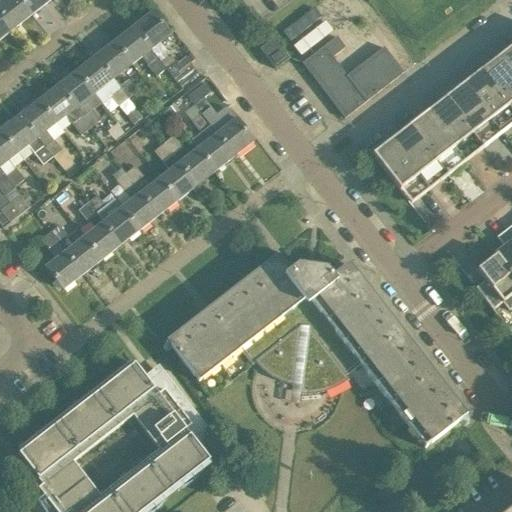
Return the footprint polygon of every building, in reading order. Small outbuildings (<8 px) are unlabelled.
[(0,0),(0,15),(12,31),(31,16),(18,0),(4,0),(4,1),(3,0),(0,0)] [(18,0),(31,16),(50,2),(49,0),(18,0)] [(190,66),(182,72),(175,63),(160,44),(170,36),(152,13),(132,28),(156,59),(165,71),(173,81),(174,80),(180,88),(197,75),(190,66)] [(0,40),(12,31),(0,15),(0,40)] [(156,59),(132,28),(113,43),(131,66),(141,59),(146,66),(156,78),(165,71),(156,59)] [(403,74),(402,74),(383,49),(346,77),(332,58),(344,49),(336,38),(302,65),(344,120),(403,74)] [(288,60),(273,40),(259,50),(275,70),(288,60)] [(94,58),(112,81),(131,66),(113,43),(94,58)] [(511,75),(511,47),(499,58),(511,75)] [(76,72),(94,96),(112,81),(94,58),(76,72)] [(511,75),(499,58),(481,72),(511,112),(511,75)] [(56,87),(75,110),(94,96),(76,72),(56,87)] [(501,135),(511,126),(511,112),(481,72),(462,86),(501,135)] [(128,81),(118,88),(127,100),(137,93),(128,81)] [(204,85),(187,98),(194,106),(202,115),(201,116),(210,128),(209,128),(215,136),(216,135),(234,158),(253,143),(235,120),(225,128),(210,108),(203,99),(211,93),(204,85)] [(462,86),(444,100),(483,149),(501,135),(462,86)] [(80,118),(75,110),(56,87),(38,102),(56,125),(65,118),(80,137),(89,130),(80,118)] [(118,108),(120,106),(126,101),(127,100),(118,88),(109,96),(118,108)] [(465,163),(483,149),(444,100),(426,114),(465,163)] [(19,117),(52,159),(61,152),(52,140),(51,141),(45,133),(56,125),(38,102),(19,117)] [(179,114),(174,107),(166,113),(172,119),(179,114)] [(128,118),(134,125),(140,120),(134,112),(128,118)] [(426,114),(408,128),(447,177),(465,163),(426,114)] [(201,116),(191,123),(200,135),(209,128),(210,128),(201,116)] [(42,166),(52,159),(19,117),(0,131),(0,132),(18,155),(27,147),(42,166)] [(147,127),(139,133),(144,140),(153,134),(147,127)] [(408,128),(390,142),(429,191),(447,177),(408,128)] [(0,168),(18,155),(0,132),(0,168)] [(215,136),(197,150),(214,173),(234,158),(216,135),(215,136)] [(172,138),(163,146),(172,157),(181,150),(172,138)] [(429,191),(390,142),(372,156),(410,205),(429,191)] [(163,146),(153,153),(162,165),(168,172),(159,179),(177,202),(196,188),(178,165),(172,157),(163,146)] [(197,150),(178,165),(196,188),(214,173),(197,150)] [(134,168),(125,175),(158,217),(177,202),(159,179),(149,187),(134,168)] [(14,189),(14,188),(23,181),(14,169),(5,176),(4,177),(14,189)] [(10,223),(29,208),(14,188),(14,189),(4,177),(5,176),(0,170),(0,190),(11,205),(2,212),(10,223)] [(121,170),(111,177),(115,182),(125,175),(121,170)] [(125,175),(115,182),(130,201),(121,209),(139,232),(158,217),(125,175)] [(96,197),(87,204),(96,216),(105,208),(96,197)] [(87,223),(96,216),(87,204),(77,212),(87,223)] [(121,209),(102,223),(120,247),(139,232),(121,209)] [(102,223),(83,238),(101,261),(120,247),(102,223)] [(58,246),(68,238),(59,226),(49,234),(58,246)] [(505,249),(495,257),(511,278),(511,243),(504,233),(496,239),(505,249)] [(49,253),(58,246),(49,234),(40,241),(49,253)] [(73,245),(64,253),(82,276),(101,261),(83,238),(73,245)] [(55,261),(45,268),(63,291),(82,276),(64,253),(55,261)] [(198,384),(240,351),(252,366),(259,360),(263,365),(266,368),(269,370),(272,372),(273,373),(275,374),(278,376),(284,379),(288,380),(292,381),(291,386),(300,387),(299,392),(301,392),(301,391),(306,391),(309,391),(313,391),(318,390),(324,388),(329,387),(335,384),(340,381),(341,380),(344,378),(347,382),(361,371),(424,450),(466,418),(348,266),(331,279),(325,271),(324,272),(297,268),(296,267),(289,273),(276,257),(166,342),(198,384)] [(511,309),(511,278),(495,257),(477,271),(485,282),(475,289),(492,311),(502,304),(508,312),(511,309)] [(195,445),(209,435),(160,372),(147,382),(133,364),(16,454),(41,487),(37,490),(54,511),(147,511),(210,464),(195,445)] [(11,460),(0,469),(20,494),(31,486),(11,460)]
